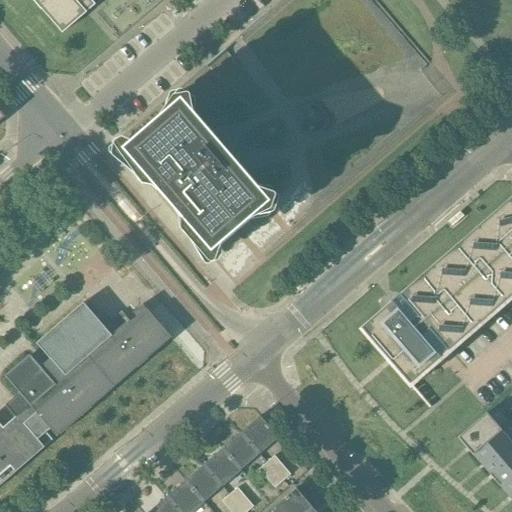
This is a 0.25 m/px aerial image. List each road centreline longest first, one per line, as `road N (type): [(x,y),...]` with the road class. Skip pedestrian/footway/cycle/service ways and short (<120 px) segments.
road 1 (residential): [(253,361),(511,138)]
road 2 (residential): [(78,511),(253,361)]
road 3 (residential): [(59,135),(217,0)]
road 4 (residential): [(383,511),(253,361)]
